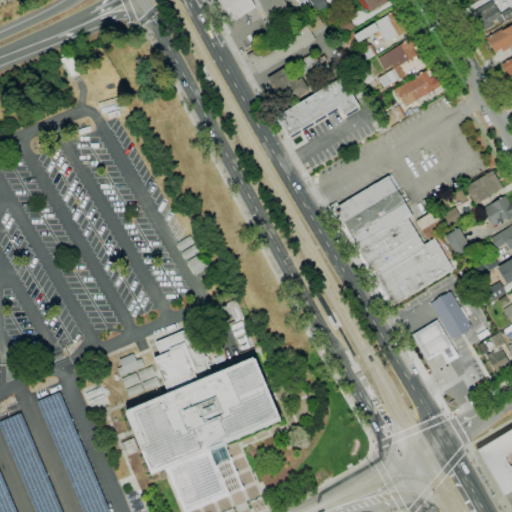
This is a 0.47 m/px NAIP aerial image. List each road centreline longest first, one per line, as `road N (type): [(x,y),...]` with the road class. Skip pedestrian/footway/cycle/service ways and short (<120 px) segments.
road 1 (primary): [(444,442),(215,50)]
road 2 (primary): [(142,0),(343,367)]
road 3 (residential): [(511,148),(424,0)]
